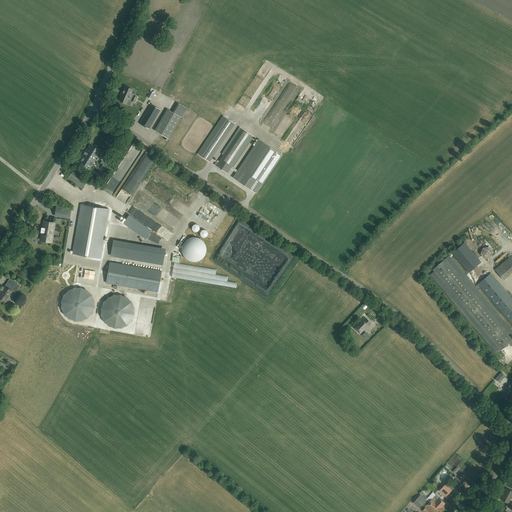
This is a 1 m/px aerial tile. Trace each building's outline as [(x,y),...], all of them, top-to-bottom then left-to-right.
[(125,86),(122,93),(135,100),(137,97),(130,94),(132,89),(125,86)] [(135,100),(122,93),(119,101),(126,104),(128,99),(135,102),(135,100)] [(149,129),(160,110),(151,104),(145,114),(144,113),(139,123),(149,129)] [(168,139),(181,117),(181,118),(187,108),(179,104),(173,113),(167,109),(154,131),(168,139)] [(209,161),(234,124),(223,116),(198,154),(209,161)] [(214,165),(215,166),(227,174),(252,136),(241,128),(217,164),(216,163),(214,165)] [(259,140),(234,178),(255,193),(281,155),(259,140)] [(93,159),(99,151),(90,146),(87,151),(86,151),(79,162),(90,168),(94,160),(93,159)] [(104,171),(108,164),(109,164),(111,161),(107,158),(105,162),(104,162),(102,161),(100,164),(102,165),(100,169),(104,171)] [(83,189),(89,179),(74,169),(68,179),(83,189)] [(81,205),(72,254),(100,259),(109,210),(81,205)] [(62,209),(61,216),(69,218),(71,211),(62,209)] [(129,215),(123,223),(146,238),(152,230),(129,215)] [(54,224),(43,222),(39,240),(51,242),(52,236),(53,236),(54,231),(53,231),(54,224)] [(199,261),(201,259),(203,257),(205,254),(206,251),(206,248),(205,245),(203,242),(201,240),(198,238),(195,237),(192,237),(189,238),(186,240),(184,242),(182,245),(182,248),(182,251),(183,254),(184,257),(186,259),(189,261),(192,262),(196,262),(199,261)] [(464,243),(452,254),(468,273),(481,262),(464,243)] [(495,270),(503,280),(511,272),(511,258),(510,257),(495,270)] [(495,352),(499,349),(500,350),(509,343),(511,345),(511,338),(511,337),(511,336),(511,330),(450,258),(447,261),(445,259),(432,270),(434,272),(430,275),(495,352)] [(158,292),(162,271),(110,263),(106,283),(158,292)] [(511,324),(511,298),(490,273),(478,284),(511,324)] [(6,286),(5,286),(0,293),(0,298),(5,302),(12,291),(15,292),(19,286),(14,282),(12,286),(7,283),(8,283),(6,286)] [(365,318),(363,320),(361,319),(353,327),(359,333),(362,329),(364,331),(371,323),(365,318)] [(367,340),(370,337),(365,332),(361,335),(367,340)] [(502,352),(511,362),(511,351),(508,347),(502,352)] [(496,379),(499,382),(505,376),(501,372),(496,379)] [(508,401),(511,392),(511,391),(510,390),(511,387),(506,384),(504,388),(505,388),(501,397),(508,401)] [(452,490),(446,484),(440,490),(446,496),(452,490)] [(511,491),(506,488),(501,499),(509,504),(507,506),(511,509),(511,508),(511,502),(509,501),(511,495),(511,491)] [(428,503),(420,495),(413,503),(419,508),(423,503),(426,505),(424,507),(429,511),(431,511),(439,511),(435,508),(428,503)] [(438,498),(435,501),(433,498),(428,503),(435,508),(439,511),(440,511),(444,508),(442,507),(445,504),(438,498)]
